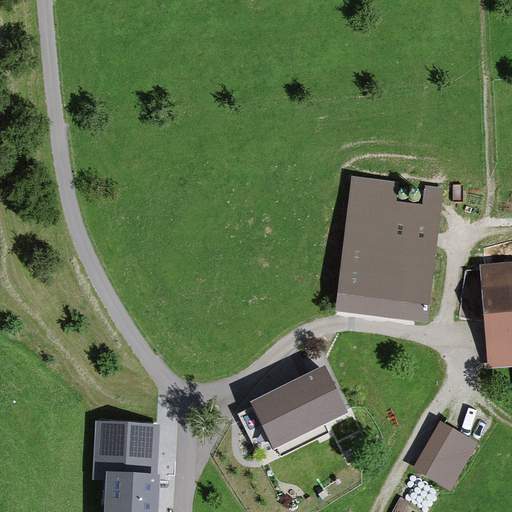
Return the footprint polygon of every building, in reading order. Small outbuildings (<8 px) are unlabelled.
[(440,212),(353,202),(340,309),(427,320),(440,212)] [(511,270),(484,274),(493,366),(511,364),(511,270)] [(329,374),(273,400),(291,441),(348,415),(329,374)] [(473,446),(442,428),(417,471),(448,489),(473,446)] [(166,511),(172,433),(115,430),(111,488),(129,489),(127,511),(166,511)]
